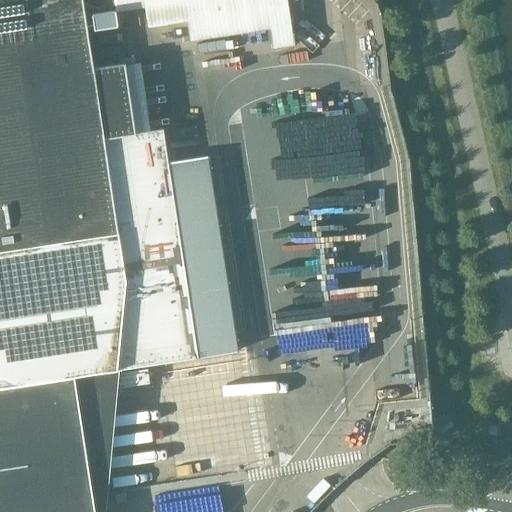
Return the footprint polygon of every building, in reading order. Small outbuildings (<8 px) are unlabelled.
[(0,0),(0,511),(93,511),(92,496),(92,495),(74,379),(73,376),(197,357),(162,128),(135,133),(134,128),(124,62),(92,66),(84,15),(116,10),(114,0),(0,0)] [(143,0),(144,6),(147,26),(187,20),(190,40),(269,28),(272,47),(293,44),(286,0),(143,0)] [(421,241),(394,27),(355,32),(363,96),(358,97),(374,216),(369,217),(372,243),(400,239),(400,244),(421,241)] [(236,42),(236,58),(251,58),(250,41),(236,42)] [(293,190),(331,187),(326,121),(330,121),(328,93),(329,93),(327,61),(234,68),(236,89),(246,88),(249,129),(272,128),(275,166),(291,164),(293,190)] [(270,310),(315,311),(316,253),(328,254),(330,190),(320,189),(320,195),(309,195),(308,213),(284,213),(284,229),(265,229),(264,256),(273,257),(273,274),(280,274),(279,289),(271,288),(270,310)] [(376,277),(422,279),(423,247),(407,246),(406,265),(377,264),(376,277)] [(426,284),(377,285),(378,300),(426,298),(426,284)] [(428,340),(428,305),(379,305),(379,341),(428,340)] [(352,379),(350,408),(390,410),(391,400),(371,399),(372,380),(352,379)] [(126,382),(127,392),(152,391),(152,380),(126,382)] [(121,444),(123,454),(162,448),(161,438),(121,444)] [(213,471),(163,476),(164,489),(137,492),(138,511),(175,511),(216,508),(213,471)]
